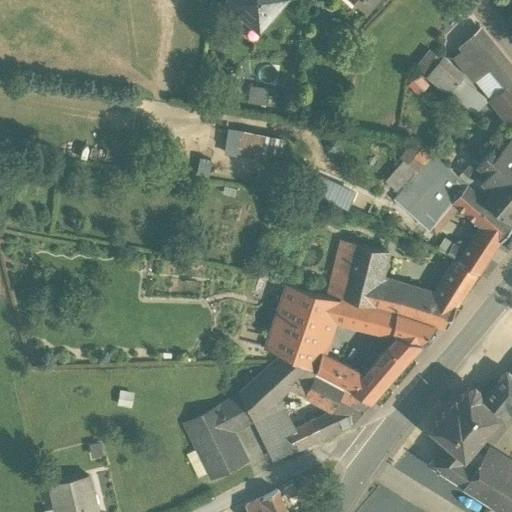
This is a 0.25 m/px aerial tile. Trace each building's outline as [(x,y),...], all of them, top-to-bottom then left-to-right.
[(227,0),(226,1),(259,28),(282,0),(227,0)] [(493,45),(480,29),(459,48),(462,51),(453,59),(473,82),(489,69),(506,90),(511,86),(511,85),(511,67),(493,44),(493,45)] [(435,51),(421,66),(430,74),(444,58),(435,51)] [(444,58),(430,74),(426,78),(438,86),(452,70),(444,58)] [(452,70),(438,86),(448,95),(457,85),(462,80),(452,70)] [(457,85),(448,95),(453,98),(461,89),(457,85)] [(487,103),(465,85),(461,89),(453,98),(475,115),(487,103)] [(511,90),(506,95),(503,91),(490,101),(508,123),(511,120),(511,90)] [(288,102),(266,100),(265,116),(286,118),(288,102)] [(280,142),(240,135),(236,156),(277,163),(280,142)] [(511,137),(500,149),(495,144),(478,164),(477,165),(488,174),(481,181),(494,192),(486,201),(511,222),(511,221),(511,137)] [(416,141),(399,161),(401,163),(402,163),(413,171),(412,172),(416,174),(432,155),(416,141)] [(416,174),(394,200),(408,213),(446,168),(432,155),(416,174)] [(475,161),(463,173),(470,179),(478,179),(481,181),(488,174),(477,165),(478,164),(475,161)] [(413,171),(402,163),(401,163),(387,181),(397,190),(412,172),(413,171)] [(465,185),(446,168),(408,213),(429,230),(452,201),(453,201),(465,185)] [(478,196),(465,185),(453,201),(466,212),(478,196)] [(511,226),(511,225),(478,196),(466,212),(483,227),(469,248),(487,260),(494,249),(511,226)] [(467,251),(451,242),(449,245),(440,241),(435,251),(459,263),(460,263),(467,251)] [(385,251),(357,244),(343,300),(372,308),(378,282),(385,251)] [(487,260),(469,248),(467,251),(460,263),(478,274),(487,260)] [(460,263),(459,263),(445,282),(465,292),(478,274),(460,263)] [(405,289),(378,282),(373,304),(398,311),(405,289)] [(465,292),(445,282),(434,298),(405,289),(398,311),(447,327),(456,305),(465,292)] [(289,285),(268,348),(282,355),(307,367),(315,371),(322,353),(334,320),(341,300),(289,285)] [(343,300),(341,300),(334,320),(391,335),(395,314),(372,308),(343,300)] [(249,317),(239,314),(236,325),(246,327),(249,317)] [(409,317),(395,314),(391,335),(397,336),(419,345),(420,345),(436,326),(409,317)] [(397,336),(363,374),(322,353),(315,371),(314,372),(370,401),(419,345),(397,336)] [(307,367),(282,355),(268,369),(286,388),(289,385),(288,385),(307,367)] [(370,401),(314,372),(315,371),(307,367),(288,385),(289,385),(333,408),(335,409),(342,413),(339,420),(343,427),(354,421),(370,401)] [(286,388),(268,369),(240,394),(241,395),(252,418),(275,398),(286,388)] [(511,374),(508,371),(483,400),(501,415),(511,402),(511,374)] [(483,400),(468,387),(449,408),(447,406),(429,427),(446,443),(464,458),(465,457),(501,415),(483,400)] [(241,395),(228,401),(240,426),(252,419),(253,419),(252,418),(241,395)] [(290,431),(275,398),(252,418),(253,419),(252,419),(272,458),(272,457),(273,459),(274,460),(276,460),(298,449),(295,442),(293,443),(288,433),(290,431)] [(228,401),(185,424),(211,476),(245,459),(231,430),(240,426),(228,401)] [(342,413),(335,409),(315,419),(317,422),(323,419),(331,433),(343,427),(339,420),(342,413)] [(317,422),(315,419),(290,431),(288,433),(293,443),(295,442),(298,449),(323,436),(317,422)] [(331,433),(323,419),(317,422),(323,436),(331,433)] [(464,458),(446,443),(428,464),(462,486),(475,466),(465,457),(464,458)] [(475,466),(462,486),(501,511),(511,511),(511,466),(491,453),(483,455),(475,466)] [(97,511),(88,474),(50,483),(57,511),(97,511)] [(287,511),(277,490),(262,498),(268,511),(287,511)] [(268,511),(262,498),(245,506),(247,511),(268,511)]
